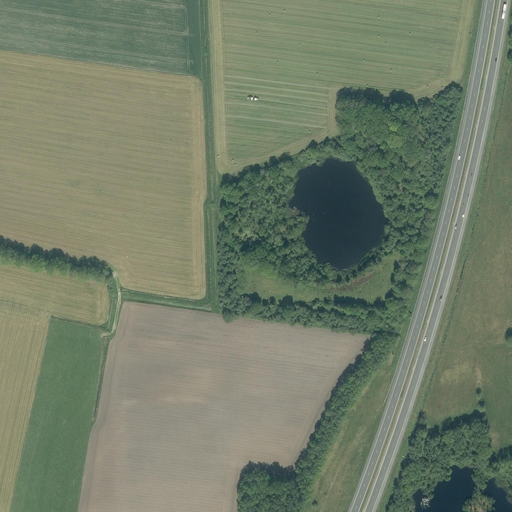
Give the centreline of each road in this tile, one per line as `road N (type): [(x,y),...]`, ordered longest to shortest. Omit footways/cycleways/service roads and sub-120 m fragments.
road 1 (motorway): [(489,0),(441,235),(353,511)]
road 2 (motorway): [(369,511),(456,240),(504,0)]
